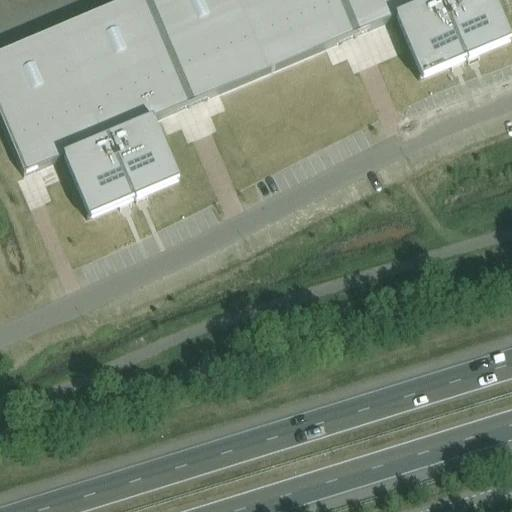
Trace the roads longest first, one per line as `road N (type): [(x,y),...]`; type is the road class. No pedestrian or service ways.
road 1 (unclassified): [(0,441),(511,282)]
road 2 (motorway): [(511,363),(36,511)]
road 3 (motorway): [(234,511),(511,425)]
